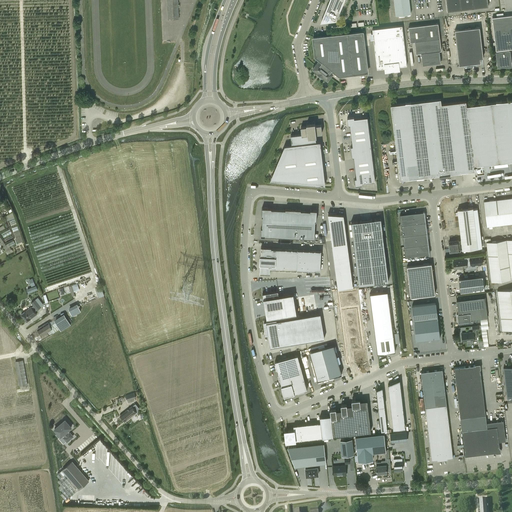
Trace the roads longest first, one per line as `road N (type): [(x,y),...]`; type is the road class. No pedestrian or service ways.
road 1 (unclassified): [(341,198),(255,190),(248,197),(247,311),(275,410),(402,362),(451,356)]
road 2 (unclassified): [(211,500),(186,501),(159,489),(0,305)]
road 3 (tertiary): [(210,191),(243,448)]
road 4 (tertiary): [(511,480),(307,494)]
road 5 (tertiary): [(327,96),(511,80)]
road 6 (unknown): [(21,0),(27,170)]
road 7 (unclassified): [(451,356),(431,194)]
road 8 (tertiary): [(0,181),(143,129)]
